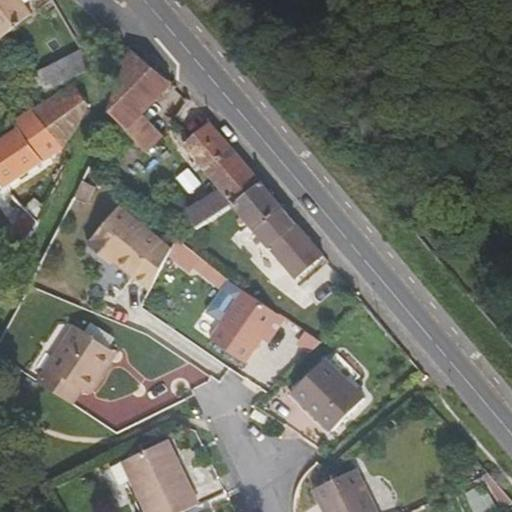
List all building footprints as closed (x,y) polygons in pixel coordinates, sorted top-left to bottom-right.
[(0,0),(0,38),(33,14),(22,0),(0,0)] [(144,115),(172,85),(131,48),(119,86),(144,115)] [(46,69),(56,88),(92,68),(91,67),(83,50),(46,69)] [(88,110),(89,107),(73,84),(34,109),(13,121),(17,129),(0,139),(0,182),(4,188),(62,151),(79,128),(88,110)] [(128,132),(144,115),(119,86),(111,112),(128,132)] [(164,138),(144,115),(128,132),(146,153),(148,154),(164,138)] [(297,279),(324,256),(302,230),(268,190),(212,125),(210,122),(184,145),(220,189),(188,209),(187,209),(181,201),(170,206),(180,222),(183,221),(186,225),(190,222),(192,222),(196,229),(235,205),(297,279)] [(83,181),(74,200),(86,207),(96,188),(83,181)] [(113,262),(150,293),(169,251),(118,208),(87,246),(102,259),(106,255),(113,262)] [(190,266),(196,258),(174,241),(170,251),(190,266)] [(106,255),(102,259),(110,266),(113,262),(106,255)] [(214,271),(196,258),(190,266),(208,279),(214,271)] [(223,277),(214,271),(208,279),(217,285),(223,277)] [(204,310),(221,322),(243,292),(226,280),(204,310)] [(273,314),(243,292),(221,322),(208,341),(243,365),(261,341),(278,316),(273,314)] [(279,316),(278,316),(261,341),(267,345),(284,320),(279,316)] [(90,395),(111,364),(105,359),(111,350),(75,327),(37,382),(73,405),(83,391),(90,395)] [(117,354),(111,350),(105,359),(111,364),(117,356),(117,354)] [(326,360),(294,391),(331,431),(364,400),(326,360)] [(121,487),(133,481),(147,511),(187,511),(201,505),(169,441),(124,463),(112,469),(121,487)] [(314,491),(324,511),(380,511),(359,469),(314,491)]
